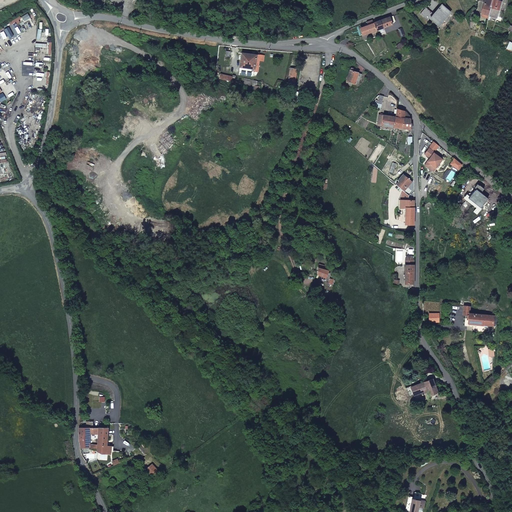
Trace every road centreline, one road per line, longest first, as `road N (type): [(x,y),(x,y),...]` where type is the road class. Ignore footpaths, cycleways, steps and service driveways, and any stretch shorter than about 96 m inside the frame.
road 1 (residential): [(413,120),(418,339),(475,436),(475,463),(496,511)]
road 2 (tertiary): [(28,186),(51,224),(72,345),(75,440),(106,511)]
road 3 (unclassified): [(69,17),(281,47),(325,42)]
road 4 (residential): [(28,186),(50,125),(62,26)]
road 5 (residential): [(413,120),(511,198)]
road 6 (residential): [(325,42),(382,76),(413,120)]
